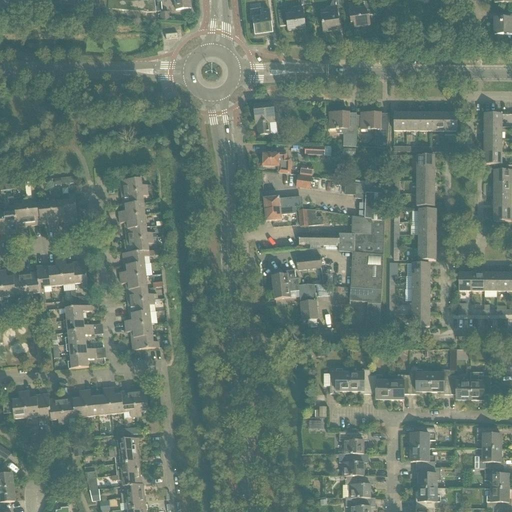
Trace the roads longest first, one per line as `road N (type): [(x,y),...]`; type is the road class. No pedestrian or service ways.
road 1 (tertiary): [(227,228),(250,511)]
road 2 (residential): [(250,335),(511,339)]
road 3 (tertiary): [(293,72),(511,73)]
road 4 (residential): [(174,511),(162,374),(156,364),(116,370)]
road 5 (tertiary): [(208,96),(227,228)]
road 6 (unclassified): [(116,370),(103,239)]
road 7 (residential): [(0,69),(128,70)]
road 8 (residential): [(392,418),(511,421)]
